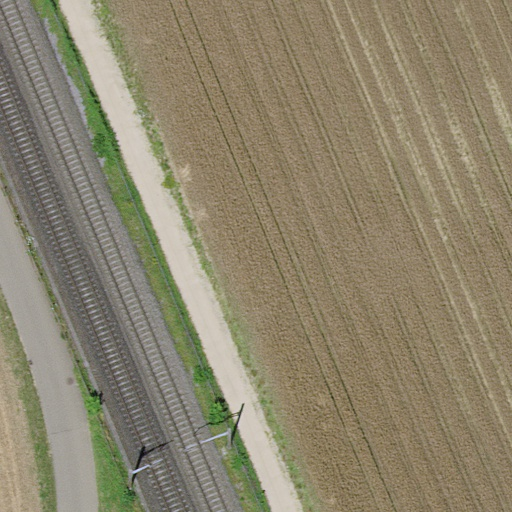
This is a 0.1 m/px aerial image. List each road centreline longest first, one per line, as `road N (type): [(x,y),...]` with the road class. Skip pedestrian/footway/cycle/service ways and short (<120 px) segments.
road 1 (track): [(284,511),(70,0)]
road 2 (unclassified): [(0,234),(82,462),(82,511)]
